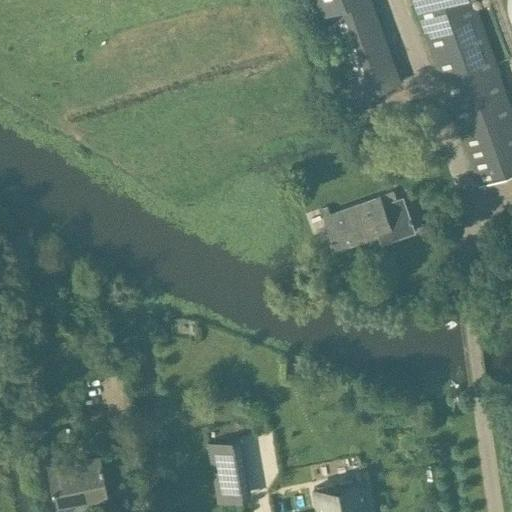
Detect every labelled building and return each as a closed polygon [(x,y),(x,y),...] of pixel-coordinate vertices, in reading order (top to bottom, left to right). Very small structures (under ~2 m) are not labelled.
[(401,83),(371,0),(317,0),(354,100),(401,83)] [(411,0),(478,186),(511,173),(511,109),(473,0),(411,0)] [(412,232),(400,196),(395,197),(393,189),(380,194),(328,211),(327,205),(320,208),(334,249),(391,230),(394,238),(412,232)] [(30,260),(27,226),(4,227),(7,261),(30,260)] [(240,437),(207,443),(218,502),(251,496),(240,437)] [(108,498),(100,455),(47,465),(55,508),(108,498)] [(368,511),(361,477),(312,487),(316,511),(368,511)]
